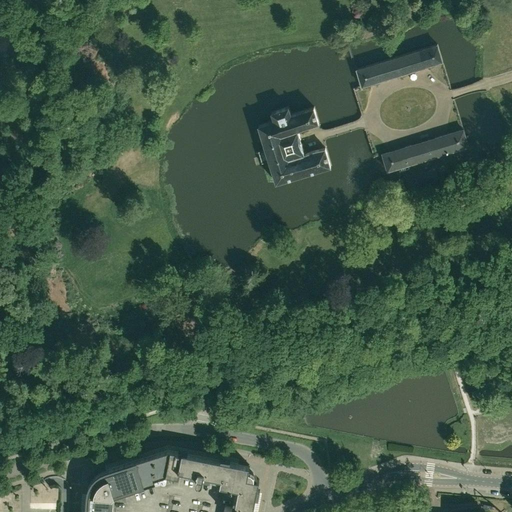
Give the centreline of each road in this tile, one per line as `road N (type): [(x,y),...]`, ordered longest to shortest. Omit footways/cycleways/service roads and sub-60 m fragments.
road 1 (track): [(0,388),(62,389),(511,248)]
road 2 (residential): [(198,430),(212,403),(511,306)]
road 3 (track): [(73,0),(73,57),(52,153),(0,248)]
road 4 (residential): [(0,474),(130,433),(198,430)]
road 5 (residential): [(327,496),(299,449),(198,430)]
